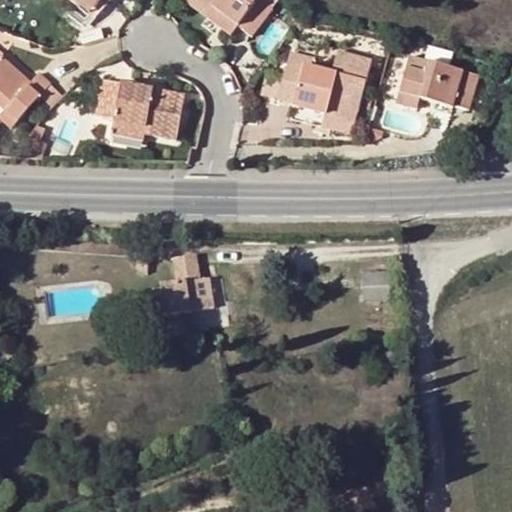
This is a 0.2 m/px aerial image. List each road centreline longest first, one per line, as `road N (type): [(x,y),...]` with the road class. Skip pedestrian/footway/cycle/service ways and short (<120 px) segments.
road 1 (residential): [(427,511),(419,276),(511,229)]
road 2 (secondary): [(200,202),(474,186)]
road 3 (residential): [(200,202),(219,93),(147,39)]
road 4 (secondary): [(0,195),(200,202)]
